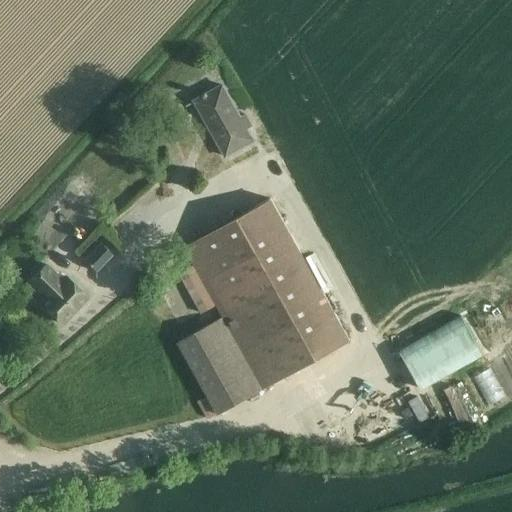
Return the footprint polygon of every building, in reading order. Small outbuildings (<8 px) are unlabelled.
[(225,157),(253,141),(246,129),(251,126),(244,115),(240,117),(222,85),(194,101),(225,157)] [(266,387),(349,341),(270,199),(182,248),(192,266),(178,274),(200,314),(214,306),(221,318),(226,315),(266,387)] [(111,255),(99,244),(82,261),(94,272),(111,255)] [(61,281),(44,265),(26,283),(43,299),(39,304),(61,324),(86,298),(65,277),(61,281)] [(178,342),(208,396),(198,402),(208,419),(218,414),(266,387),(226,315),(221,318),(178,342)]
